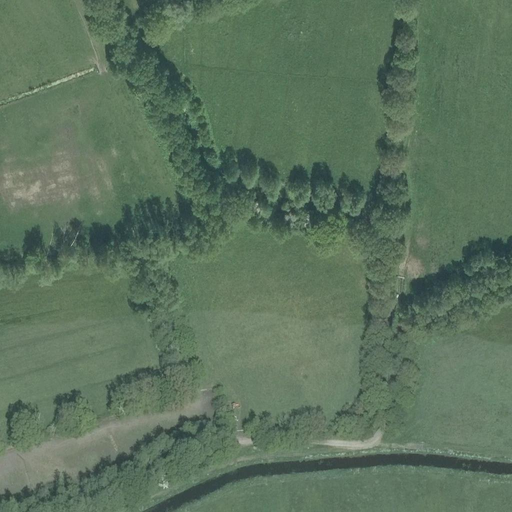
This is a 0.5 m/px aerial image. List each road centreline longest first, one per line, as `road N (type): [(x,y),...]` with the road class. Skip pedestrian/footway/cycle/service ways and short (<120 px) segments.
road 1 (track): [(49,511),(212,445),(345,445)]
road 2 (track): [(376,437),(396,339),(412,321),(511,274)]
road 3 (track): [(125,511),(234,460),(345,445)]
